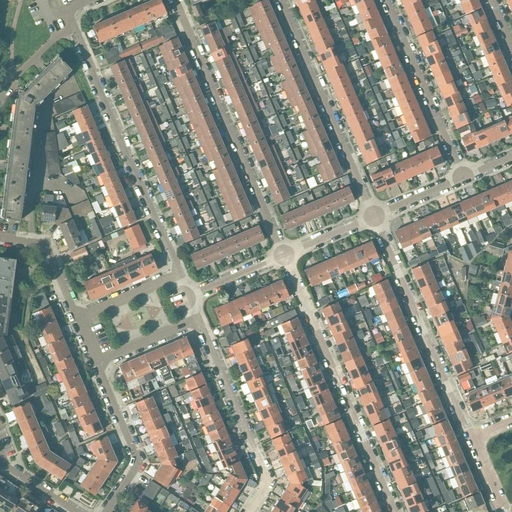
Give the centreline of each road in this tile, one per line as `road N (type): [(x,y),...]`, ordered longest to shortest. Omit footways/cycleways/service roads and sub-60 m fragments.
road 1 (residential): [(394,511),(283,255)]
road 2 (residential): [(173,0),(283,255)]
road 3 (residential): [(177,275),(71,23)]
road 4 (residential): [(373,216),(473,436)]
road 5 (residential): [(373,216),(283,0)]
road 6 (residential): [(198,323),(269,481),(248,511)]
road 7 (residential): [(463,177),(386,0)]
road 8 (residential): [(97,363),(138,461),(106,511)]
road 9 (residential): [(0,236),(42,241),(75,317)]
